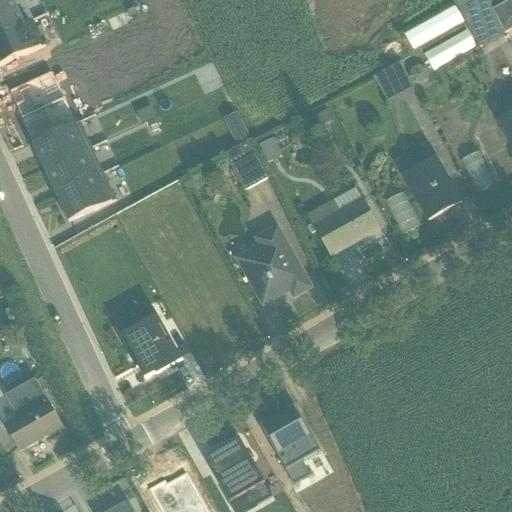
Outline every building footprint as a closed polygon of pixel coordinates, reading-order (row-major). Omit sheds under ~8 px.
[(14,0),(0,6),(0,36),(33,22),(22,0),(14,0)] [(441,48),(453,71),(511,40),(511,13),(505,0),(476,0),(416,31),(428,54),(441,48)] [(33,22),(0,36),(0,67),(44,46),(33,22)] [(417,69),(391,74),(396,101),(422,96),(417,69)] [(511,153),(511,97),(488,111),(511,153)] [(74,126),(32,144),(44,170),(85,151),(74,126)] [(425,221),(463,200),(429,139),(391,160),(425,221)] [(270,212),(294,200),(268,148),(244,159),(270,212)] [(85,151),(44,170),(55,196),(97,177),(85,151)] [(97,177),(55,196),(68,223),(109,204),(97,177)] [(333,260),(380,232),(354,188),(307,215),(333,260)] [(266,313),(312,288),(277,224),(231,250),(266,313)] [(305,241),(310,259),(320,256),(316,238),(305,241)] [(156,376),(182,362),(152,309),(113,330),(135,369),(137,368),(144,380),(154,374),(156,376)] [(20,454),(66,428),(36,376),(3,395),(18,421),(6,428),(20,454)] [(294,407),(259,427),(293,486),(310,477),(302,463),(320,452),(294,407)] [(234,511),(237,511),(270,493),(238,439),(204,458),(234,511)] [(132,511),(128,502),(108,511),(132,511)]
